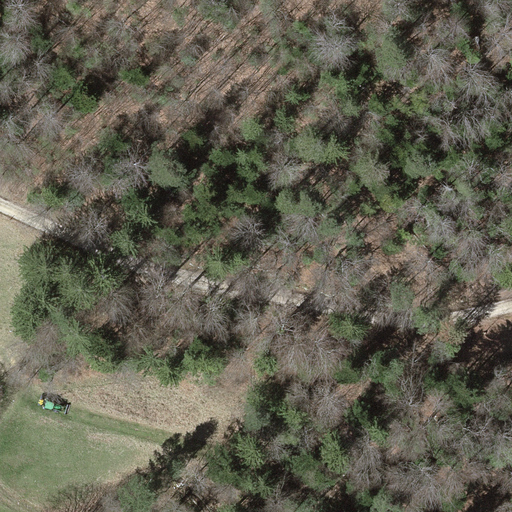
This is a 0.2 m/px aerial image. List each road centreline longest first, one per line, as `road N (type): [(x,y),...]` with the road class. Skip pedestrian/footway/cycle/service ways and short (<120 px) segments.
road 1 (track): [(0,210),(144,269),(330,313),(449,321),(511,305)]
road 2 (track): [(3,386),(107,427),(394,511)]
